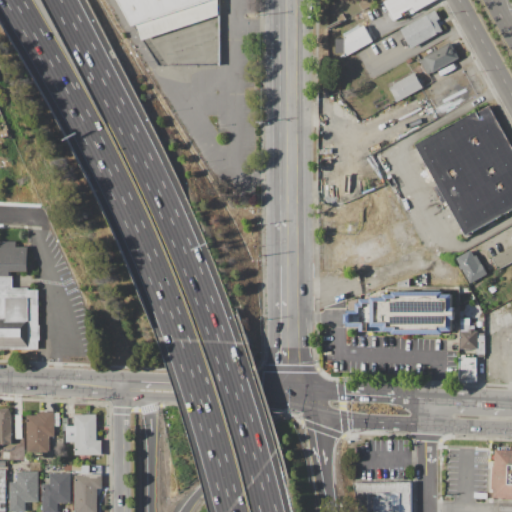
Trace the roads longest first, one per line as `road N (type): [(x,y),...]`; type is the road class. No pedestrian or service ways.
road 1 (motorway): [(12,0),(109,172),(179,340)]
road 2 (motorway): [(218,342),(145,165),(59,0)]
road 3 (secondary): [(288,266),(286,0)]
road 4 (tertiary): [(301,405),(384,422),(511,429)]
road 5 (motorway): [(179,340),(230,508)]
road 6 (motorway): [(281,403),(187,511)]
road 7 (motorway): [(257,473),(218,342)]
road 8 (secondary): [(290,391),(288,266)]
road 9 (tertiary): [(0,381),(123,389)]
road 10 (tertiary): [(122,511),(123,389)]
